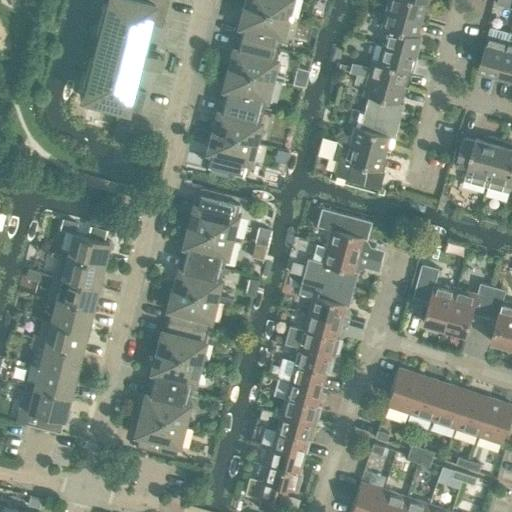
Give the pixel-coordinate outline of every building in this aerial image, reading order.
[(161,26),(167,0),(107,0),(106,3),(110,9),(105,28),(99,32),(93,56),(97,62),(92,81),(86,85),(82,97),(118,106),(115,118),(137,123),(145,90),(133,87),(134,81),(129,80),(134,60),(158,66),(161,54),(137,47),(142,28),(147,29),(149,23),(161,26)] [(244,0),(243,4),(287,15),(290,0),(244,0)] [(430,3),(430,0),(387,0),(385,9),(421,18),(425,2),(430,3)] [(282,36),(287,15),(243,4),(238,25),(241,26),(239,37),(278,47),(281,36),(282,36)] [(377,6),(375,11),(377,15),(382,16),(384,9),(377,6)] [(416,53),(421,36),(416,35),(421,18),(385,9),(380,26),(386,28),(381,44),(416,53)] [(499,74),(511,31),(490,26),(478,69),(499,74)] [(511,77),(511,31),(499,74),(511,77)] [(276,57),(278,47),(239,37),(236,47),(233,46),(227,67),(271,78),(276,57)] [(411,70),(416,53),(381,44),(377,60),(371,58),(366,76),(402,86),(407,69),(411,70)] [(266,99),(271,78),(227,67),(222,88),(225,89),(223,99),(262,110),(265,99),(266,99)] [(368,95),(363,111),(398,120),(403,103),(398,102),(402,86),(366,76),(356,73),(354,82),(364,85),(362,93),(368,95)] [(260,120),(262,110),(223,99),(220,110),(217,109),(211,130),(255,141),(260,120)] [(393,138),(398,120),(363,111),(359,127),(353,125),(350,135),(344,134),(335,138),(335,139),(384,153),(388,136),(393,138)] [(250,162),(255,141),(211,130),(206,151),(210,152),(207,163),(246,173),(249,162),(250,162)] [(487,186),(500,137),(497,136),(493,135),(490,135),(485,135),(484,138),(476,136),(475,139),(463,136),(456,164),(467,167),(466,173),(464,180),(487,186)] [(511,141),(507,139),(504,138),(500,137),(487,186),(509,192),(511,186),(511,181),(511,141)] [(379,188),(384,170),(380,169),(384,153),(335,139),(333,149),(338,151),(333,171),(335,175),(345,177),(345,179),(379,188)] [(236,214),(239,203),(199,193),(196,204),(193,203),(188,224),(231,235),(236,214)] [(321,206),(316,224),(330,228),(326,244),(358,253),(362,237),(366,238),(371,220),(321,206)] [(52,246),(51,250),(59,252),(102,263),(106,250),(109,251),(112,241),(103,239),(106,229),(90,224),(87,235),(74,231),(73,231),(73,232),(68,250),(52,246)] [(226,256),(231,235),(188,224),(182,245),(186,246),(183,256),(223,266),(225,256),(226,256)] [(262,258),(266,244),(254,241),(250,255),(262,258)] [(307,256),(302,274),(352,288),(357,270),(354,269),(358,253),(326,244),(321,260),(307,256)] [(51,250),(50,253),(56,255),(52,274),(62,276),(100,286),(103,278),(99,277),(102,263),(59,252),(51,250)] [(220,277),(223,266),(183,256),(180,267),(177,266),(172,287),(215,298),(220,277)] [(301,274),(301,272),(304,264),(300,263),(290,260),(287,271),(301,274)] [(446,328),(457,286),(437,280),(440,267),(423,262),(414,295),(430,300),(424,322),(446,328)] [(286,281),(297,284),(299,275),(289,272),(286,281)] [(52,274),(46,295),(48,296),(48,297),(91,307),(94,294),(98,295),(100,286),(62,276),(52,274)] [(302,274),(297,292),(312,295),(307,311),(340,320),(344,304),(348,305),(352,288),(302,274)] [(485,315),(494,285),(481,281),(478,291),(457,286),(446,328),(468,334),(474,312),(485,315)] [(511,345),(511,300),(504,299),(507,288),(494,285),(485,315),(497,318),(491,340),(511,345)] [(210,319),(215,298),(172,287),(166,308),(170,309),(167,319),(207,329),(209,319),(210,319)] [(48,297),(47,301),(55,303),(51,321),(89,330),(91,322),(88,321),(91,307),(48,297)] [(289,324),(284,342),(298,346),(298,345),(334,355),(339,337),(335,337),(340,320),(307,311),(303,328),(289,324)] [(33,333),(32,339),(37,341),(80,352),(83,338),(87,339),(89,330),(51,321),(42,318),(38,334),(33,333)] [(204,340),(207,329),(167,319),(164,330),(161,329),(156,350),(199,361),(204,340)] [(32,339),(29,347),(35,348),(31,363),(39,365),(78,375),(80,366),(76,365),(80,352),(37,341),(32,339)] [(298,346),(289,379),(321,388),(326,371),(329,372),(334,355),(298,345),(298,346)] [(194,382),(199,361),(156,350),(150,371),(154,371),(151,382),(191,392),(193,382),(194,382)] [(27,381),(26,385),(69,396),(72,383),(76,384),(78,375),(39,365),(35,383),(27,381)] [(408,411),(421,373),(397,366),(385,404),(408,411)] [(431,419),(444,381),(421,373),(408,411),(431,419)] [(289,379),(280,412),(316,422),(320,405),(317,404),(321,388),(289,379)] [(454,426),(466,388),(444,381),(431,419),(454,426)] [(188,403),(191,392),(151,382),(148,393),(145,392),(140,412),(183,424),(188,403)] [(26,385),(20,409),(28,411),(25,423),(59,431),(62,419),(67,420),(69,410),(65,409),(69,396),(26,385)] [(477,434),(489,396),(466,388),(454,426),(477,434)] [(500,442),(511,405),(511,403),(489,396),(477,434),(500,442)] [(261,407),(258,417),(267,419),(268,414),(278,417),(271,446),(303,455),(307,439),(311,440),(316,422),(280,412),(261,407)] [(178,444),(183,424),(140,412),(134,433),(138,434),(135,446),(175,456),(177,444),(178,444)] [(386,440),(388,432),(377,428),(374,436),(386,440)] [(381,453),(384,445),(372,442),(370,449),(381,453)] [(419,454),(422,446),(411,442),(408,450),(419,454)] [(248,476),(244,493),(256,496),(256,495),(260,496),(257,507),(267,510),(270,499),(281,502),(285,487),(297,490),(302,472),(299,471),(303,455),(271,446),(261,480),(248,476)] [(431,458),(432,455),(433,450),(422,446),(419,454),(431,458)] [(417,461),(419,454),(408,450),(406,458),(417,461)] [(428,465),(430,461),(431,458),(419,454),(417,461),(428,465)] [(466,466),(469,459),(457,455),(455,462),(466,466)] [(477,470),(480,462),(469,459),(466,466),(477,470)] [(442,464),(437,480),(459,487),(462,479),(464,472),(442,464)] [(464,472),(462,479),(473,483),(475,476),(464,472)] [(354,496),(349,511),(375,511),(383,487),(360,479),(357,488),(354,496)] [(383,487),(375,511),(400,511),(406,495),(383,487)] [(286,493),(283,503),(296,507),(299,498),(286,493)] [(406,495),(400,511),(425,511),(429,502),(406,495)] [(429,502),(425,511),(450,511),(452,510),(429,502)] [(0,511),(33,511),(0,503),(0,511)]
